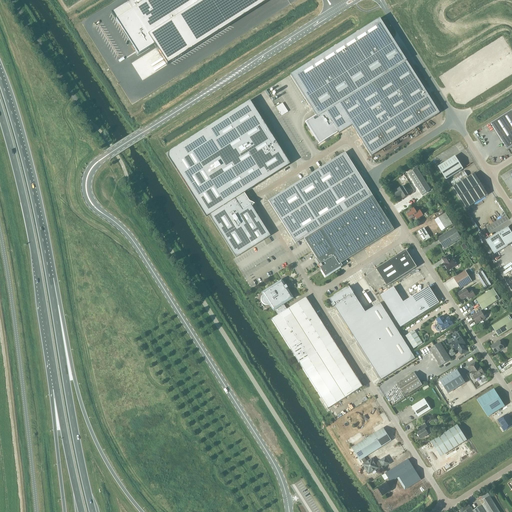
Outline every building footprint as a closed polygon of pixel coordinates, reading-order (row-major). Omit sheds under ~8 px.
[(167,65),(269,0),(129,0),(111,12),(138,54),(154,44),(167,65)] [(319,144),(337,132),(338,132),(339,133),(351,125),(371,156),(428,120),(433,117),(439,113),(379,19),(290,75),(315,115),(306,122),(317,140),(317,139),(320,143),(319,143),(319,144)] [(168,153),(167,155),(168,156),(168,158),(206,217),(209,215),(236,258),(270,236),(250,206),(252,203),(254,204),(248,201),(243,193),(289,165),(249,101),(189,138),(169,151),(168,152),(168,153)] [(280,114),(287,110),(282,101),(275,105),(280,114)] [(511,110),(491,124),(505,146),(504,146),(505,147),(507,150),(511,146),(511,110)] [(303,238),(372,196),(344,153),(268,201),(295,243),(303,238)] [(446,180),(463,169),(455,156),(438,167),(446,180)] [(417,168),(408,174),(422,195),(430,190),(417,168)] [(467,208),(488,195),(474,174),(453,187),(467,208)] [(397,191),(394,194),(397,199),(401,197),(402,199),(409,195),(403,186),(396,190),(397,191)] [(317,266),(325,277),(342,266),(340,264),(349,258),(366,247),(383,236),(393,230),(372,196),(303,238),(320,264),(317,266)] [(413,208),(406,213),(410,219),(415,216),(417,219),(423,215),(419,210),(416,212),(413,208)] [(452,224),(446,213),(435,220),(441,231),(452,224)] [(511,233),(508,227),(486,241),(494,254),(511,243),(511,233)] [(424,242),(430,238),(424,228),(418,232),(424,242)] [(454,228),(437,239),(444,249),(461,238),(454,228)] [(417,267),(407,252),(406,250),(376,269),(387,286),(417,267)] [(448,256),(442,259),(445,263),(443,265),(448,271),(457,265),(453,259),(451,260),(448,256)] [(247,265),(241,268),(244,275),(249,272),(247,265)] [(480,280),(485,278),(481,270),(477,272),(480,280)] [(460,289),(472,281),(465,271),(453,279),(460,289)] [(244,276),(250,288),(256,285),(250,273),(244,276)] [(292,298),(288,293),(286,289),(287,288),(285,285),(284,286),(281,281),(262,293),(264,295),(263,296),(262,297),(261,298),(261,300),(261,301),(262,302),(263,303),(264,304),(265,304),(266,304),(268,304),(269,304),(273,310),(274,309),(277,315),(270,319),(327,409),(362,387),(305,297),(286,310),(282,304),(292,298)] [(439,303),(429,286),(403,302),(394,287),(380,295),(400,328),(439,303)] [(349,287),(330,299),(333,304),(332,305),(333,307),(335,306),(336,307),(335,307),(381,380),(415,358),(380,303),(365,313),(349,287)] [(466,289),(457,294),(461,300),(467,297),(469,300),(475,296),(472,291),(468,293),(466,289)] [(476,300),(483,310),(500,299),(493,289),(476,300)] [(462,313),(468,309),(465,304),(458,308),(462,313)] [(472,317),(476,324),(485,319),(481,311),(472,317)] [(441,331),(443,330),(453,324),(449,318),(445,320),(442,316),(436,320),(439,324),(437,325),(436,327),(435,329),(437,331),(439,332),(441,331)] [(492,326),(498,337),(511,327),(511,320),(509,316),(492,326)] [(414,331),(405,336),(414,349),(422,343),(414,331)] [(452,343),(451,343),(455,350),(457,349),(461,355),(467,351),(463,345),(465,344),(461,337),(455,341),(455,340),(454,339),(453,339),(452,340),(451,341),(451,342),(452,343)] [(490,346),(495,354),(504,348),(499,341),(490,346)] [(429,349),(440,366),(450,360),(440,343),(429,349)] [(475,379),(478,377),(480,378),(481,377),(481,375),(484,374),(480,367),(478,368),(475,362),(469,366),(473,371),(471,373),(475,379)] [(457,370),(440,381),(448,393),(465,383),(457,370)] [(414,373),(397,384),(405,396),(422,385),(414,373)] [(488,417),(505,406),(494,389),(477,400),(488,417)] [(424,399),(411,407),(418,417),(430,409),(424,399)] [(506,415),(498,420),(502,427),(504,425),(507,430),(511,426),(511,421),(511,420),(510,421),(506,415)] [(426,431),(429,430),(425,424),(420,427),(421,429),(420,430),(420,431),(421,432),(417,434),(420,439),(428,434),(426,431)] [(457,425),(431,442),(440,457),(466,440),(457,425)] [(383,428),(352,448),(360,460),(391,441),(383,428)] [(383,467),(389,463),(385,457),(379,461),(375,464),(372,458),(363,464),(369,474),(378,468),(382,465),(383,467)] [(421,480),(420,478),(408,459),(385,474),(390,482),(397,478),(405,490),(421,480)] [(382,496),(391,490),(386,482),(377,488),(382,496)] [(499,511),(489,496),(482,500),(484,503),(473,511),(471,508),(464,511),(499,511)]
